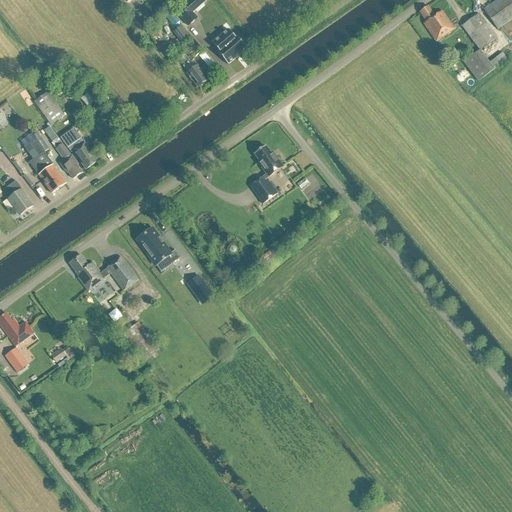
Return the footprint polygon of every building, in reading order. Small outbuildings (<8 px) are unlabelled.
[(497,30),(511,19),(511,0),(497,0),(484,10),(497,30)] [(188,27),(197,19),(185,5),(176,13),(188,27)] [(434,17),(428,7),(420,13),(426,22),(424,24),(436,42),(454,30),(442,12),(434,17)] [(489,62),(480,50),(497,38),(479,14),(462,27),(480,51),(464,63),(477,81),(507,59),(502,53),(489,62)] [(182,45),(191,38),(181,26),(173,32),(182,45)] [(228,30),(216,41),(212,44),(219,51),(217,52),(228,65),(247,49),(236,37),(235,38),(228,30)] [(197,66),(192,59),(183,66),(188,73),(187,74),(190,77),(189,78),(192,82),(193,81),(198,88),(208,80),(198,66),(197,66)] [(48,93),(34,103),(51,126),(65,116),(48,93)] [(74,129),(61,139),(62,141),(68,148),(71,153),(73,152),(86,170),(98,162),(85,143),(84,143),(81,139),(74,129)] [(38,133),(33,136),(35,139),(45,152),(49,149),(38,133)] [(71,156),(63,145),(58,138),(52,143),(64,161),(60,164),(66,173),(68,173),(73,180),(82,173),(77,166),(78,164),(72,156),(71,156)] [(53,166),(44,153),(45,152),(35,139),(24,147),(33,160),(29,163),(39,176),(52,194),(66,184),(53,166)] [(271,154),(265,147),(254,154),(260,162),(258,163),(267,175),(251,188),(264,205),(278,194),(267,180),(283,167),(272,153),(271,154)] [(20,216),(33,207),(21,191),(22,190),(16,182),(5,190),(11,198),(9,200),(15,209),(20,216)] [(15,209),(9,200),(4,204),(10,212),(15,209)] [(139,240),(137,240),(156,266),(163,262),(165,261),(164,260),(168,258),(173,264),(181,259),(175,251),(170,255),(152,230),(142,237),(139,240)] [(284,243),(293,237),(289,232),(280,238),(284,243)] [(88,266),(81,256),(69,264),(77,274),(76,275),(89,292),(105,279),(100,273),(93,263),(88,266)] [(124,292),(133,286),(132,285),(138,280),(121,257),(106,268),(124,292)] [(202,306),(214,297),(198,276),(186,285),(202,306)] [(12,323),(6,314),(0,318),(0,321),(1,322),(0,322),(0,325),(16,347),(34,334),(26,323),(19,328),(15,321),(12,323)] [(144,361),(159,349),(138,323),(123,335),(144,361)] [(62,351),(61,349),(51,356),(59,368),(75,357),(68,347),(62,351)] [(17,373),(28,364),(17,348),(5,357),(17,373)]
